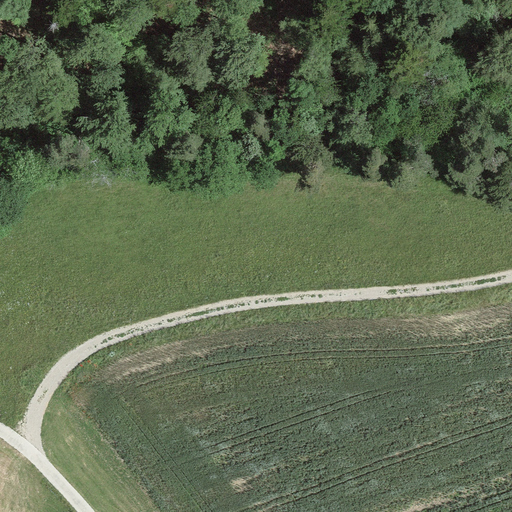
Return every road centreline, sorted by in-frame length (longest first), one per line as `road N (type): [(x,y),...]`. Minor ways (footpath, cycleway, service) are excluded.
road 1 (track): [(511,273),(272,297),(140,329),(86,349),(54,374),(36,410),(36,449)]
road 2 (track): [(92,511),(36,449),(0,426)]
